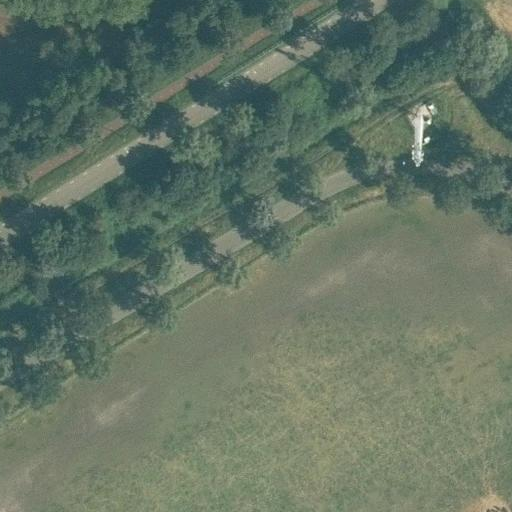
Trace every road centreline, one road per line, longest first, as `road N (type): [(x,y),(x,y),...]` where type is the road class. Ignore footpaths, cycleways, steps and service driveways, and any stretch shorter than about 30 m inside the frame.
road 1 (unclassified): [(511,191),(429,168),(347,178),(0,378)]
road 2 (tertiary): [(0,236),(376,0)]
